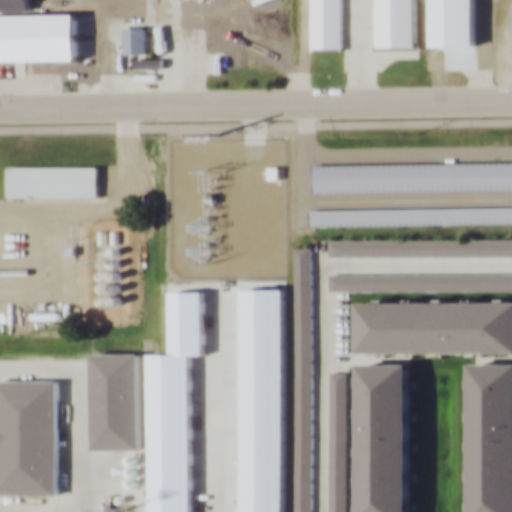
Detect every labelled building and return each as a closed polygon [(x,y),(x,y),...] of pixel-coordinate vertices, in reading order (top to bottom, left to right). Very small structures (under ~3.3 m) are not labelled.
[(0,0),(0,8),(32,8),(32,0),(0,0)] [(343,48),(343,0),(311,0),(311,48),(343,48)] [(416,0),(377,0),(377,45),(416,45),(416,0)] [(125,51),(146,51),(146,25),(125,25),(125,51)] [(511,160),(313,161),(313,190),(511,189),(511,160)] [(100,195),(100,165),(9,165),(9,195),(100,195)] [(511,206),(309,207),(309,225),(511,223),(511,206)] [(511,255),(511,238),(330,238),(330,255),(511,255)] [(296,511),(314,511),(314,246),(296,246),(296,511)] [(511,271),(330,271),(330,289),(511,289),(511,271)] [(511,300),(361,300),(361,352),(511,351),(511,300)] [(511,511),(511,362),(473,362),(473,511),(511,511)] [(361,511),(412,511),(412,363),(361,363),(361,511)] [(331,371),(331,511),(348,511),(348,371),(331,371)] [(59,379),(0,379),(0,493),(59,493),(59,379)]
